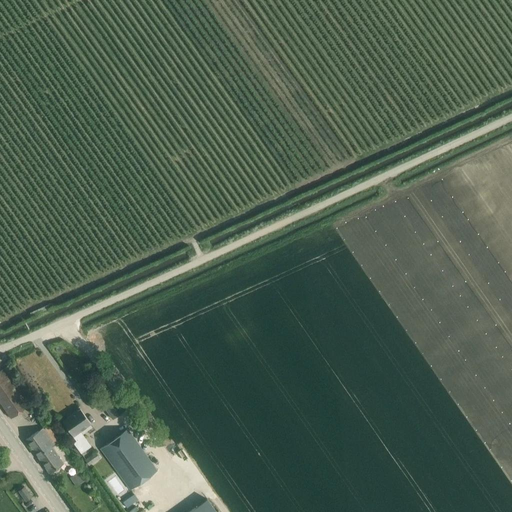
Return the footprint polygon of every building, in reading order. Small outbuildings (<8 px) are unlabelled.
[(30,312),(32,317),(51,308),(49,304),(30,312)] [(0,402),(10,418),(19,412),(29,405),(3,367),(0,369),(0,402)] [(115,396),(103,404),(113,419),(125,411),(115,396)] [(91,424),(86,417),(80,409),(62,421),(76,441),(73,443),(80,453),(90,446),(80,431),(91,424)] [(49,473),(57,467),(63,462),(51,446),(55,443),(43,427),(25,440),(49,473)] [(147,478),(158,470),(128,429),(100,449),(137,499),(153,488),(147,478)] [(96,452),(93,454),(85,459),(88,465),(99,458),(96,452)] [(75,487),(84,481),(78,472),(69,478),(75,487)] [(26,501),(32,497),(24,486),(18,490),(26,501)] [(216,511),(207,498),(186,511),(216,511)]
